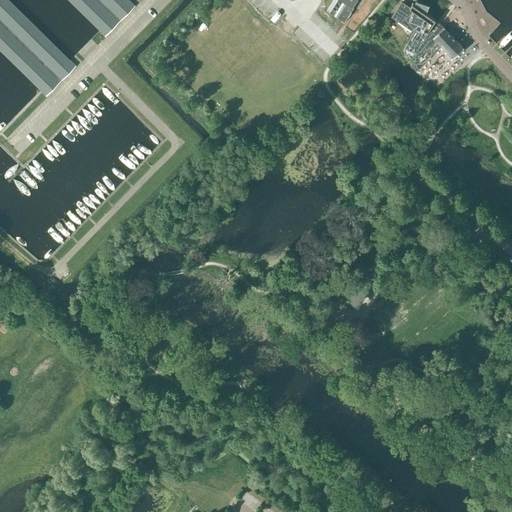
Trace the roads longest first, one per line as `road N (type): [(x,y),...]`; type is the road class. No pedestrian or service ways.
road 1 (track): [(122,412),(183,453),(237,440),(331,511)]
road 2 (residential): [(511,251),(391,147)]
